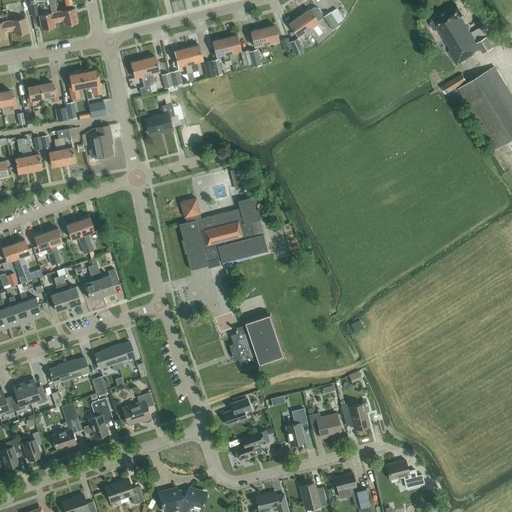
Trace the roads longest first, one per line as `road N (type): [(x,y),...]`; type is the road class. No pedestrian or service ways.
road 1 (residential): [(205,429),(0,497)]
road 2 (residential): [(380,444),(232,482),(220,475),(205,429)]
road 3 (residential): [(0,362),(162,306)]
road 4 (residential): [(109,40),(262,0)]
road 5 (residential): [(0,227),(137,178)]
road 6 (residential): [(137,178),(109,40)]
road 7 (residential): [(162,306),(137,178)]
road 8 (residential): [(205,429),(162,306)]
